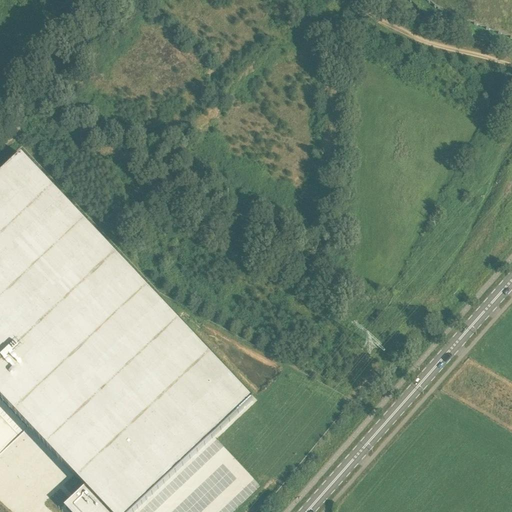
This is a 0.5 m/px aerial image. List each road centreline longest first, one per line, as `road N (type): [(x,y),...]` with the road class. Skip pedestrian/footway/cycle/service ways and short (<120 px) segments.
road 1 (secondary): [(307,511),(511,280)]
road 2 (track): [(511,68),(393,30),(350,0)]
